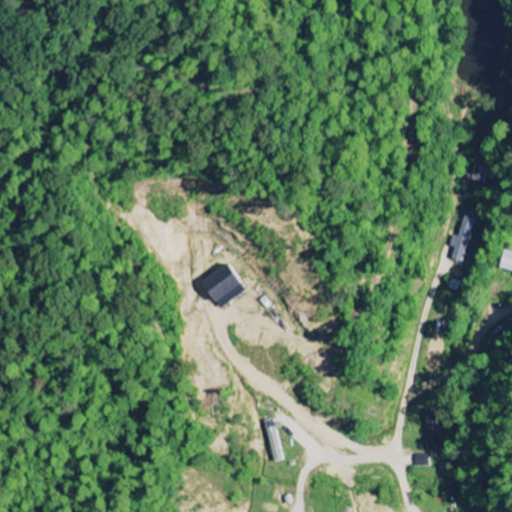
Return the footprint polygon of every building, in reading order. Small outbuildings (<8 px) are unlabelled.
[(464,264),(473,215),(462,213),(457,237),(450,236),(448,248),(452,248),(449,261),(464,264)] [(511,252),(506,251),(501,269),(511,272),(511,252)] [(216,312),(245,290),(225,264),(196,285),(216,312)] [(284,461),(275,419),(263,422),(272,464),(284,461)] [(429,456),(415,456),(415,467),(429,467),(429,456)]
